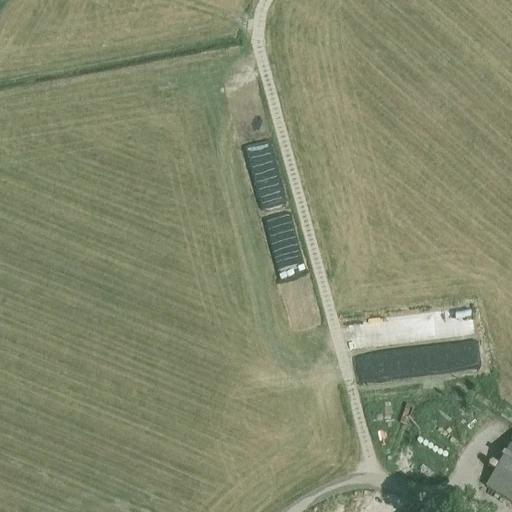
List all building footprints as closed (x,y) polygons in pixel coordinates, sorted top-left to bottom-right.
[(261,222),(287,215),(277,181),(251,188),(261,222)] [(398,388),(482,375),(472,308),(348,327),(355,376),(380,372),(378,361),(393,359),(398,388)] [(384,403),(369,406),(375,445),(390,442),(384,403)] [(451,447),(457,434),(428,421),(422,434),(451,447)] [(511,446),(486,488),(511,504),(511,446)]
